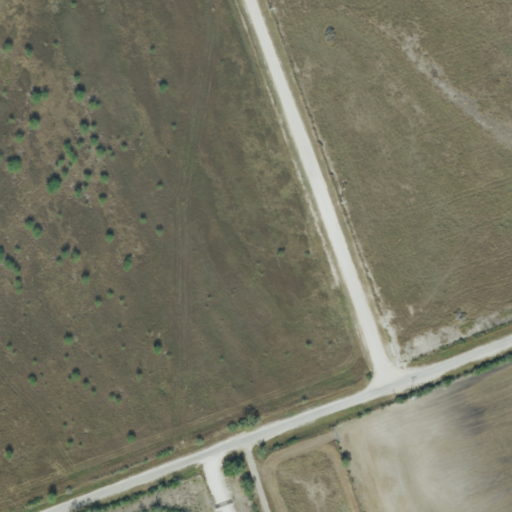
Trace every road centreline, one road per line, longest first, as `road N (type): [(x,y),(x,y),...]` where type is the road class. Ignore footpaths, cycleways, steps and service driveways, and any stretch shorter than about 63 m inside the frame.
road 1 (residential): [(56,511),(511,342)]
road 2 (residential): [(391,389),(250,0)]
